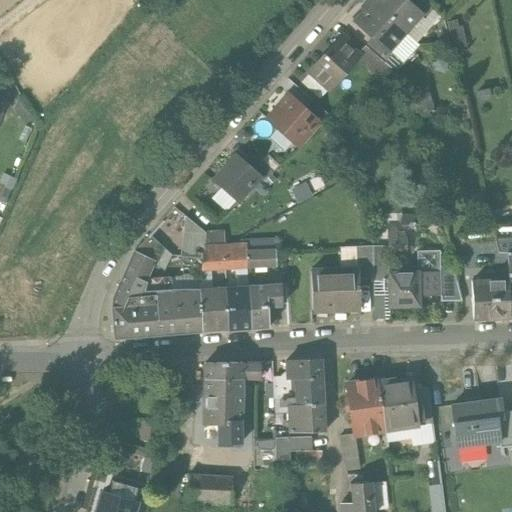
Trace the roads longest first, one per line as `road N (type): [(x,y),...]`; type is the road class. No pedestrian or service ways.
road 1 (tertiary): [(88,361),(94,296),(111,258),(336,0)]
road 2 (residential): [(88,361),(263,346),(511,340)]
road 3 (tertiary): [(64,511),(84,444),(88,361)]
